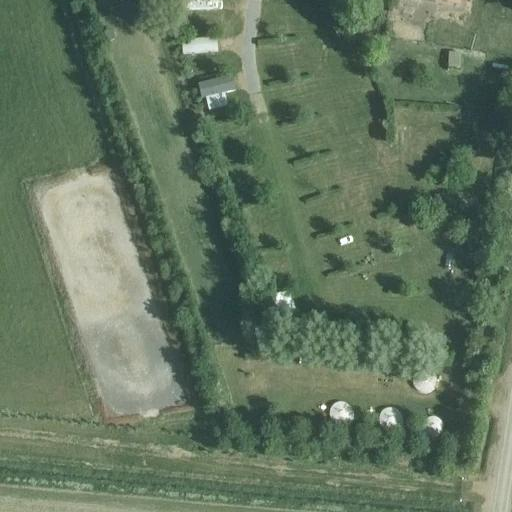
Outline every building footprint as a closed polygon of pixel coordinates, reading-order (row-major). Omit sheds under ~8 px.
[(222,0),(189,0),(189,11),(223,11),(222,0)] [(460,69),(460,55),(449,55),(449,69),(460,69)] [(360,79),(370,78),(368,60),(358,61),(360,79)] [(281,93),(286,113),(315,106),(310,87),(281,93)] [(217,112),(237,110),(236,96),(216,98),(217,112)] [(245,133),(228,140),(235,154),(251,147),(245,133)] [(258,184),(259,168),(240,167),(239,183),(258,184)] [(402,206),(381,214),(392,246),(413,238),(402,206)] [(263,223),(263,243),(285,242),(285,222),(263,223)] [(288,265),(273,266),(275,286),(290,285),(288,265)] [(279,298),(282,310),(295,307),(293,295),(279,298)]
